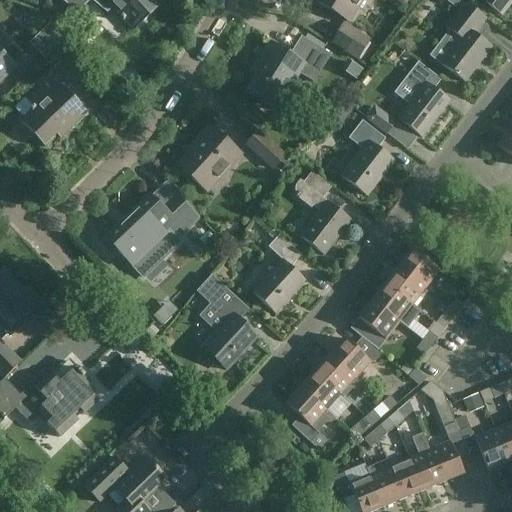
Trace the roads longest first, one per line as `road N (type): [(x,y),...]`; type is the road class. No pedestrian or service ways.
road 1 (residential): [(189,450),(330,303),(453,147)]
road 2 (residential): [(225,0),(149,122),(42,240),(0,201)]
